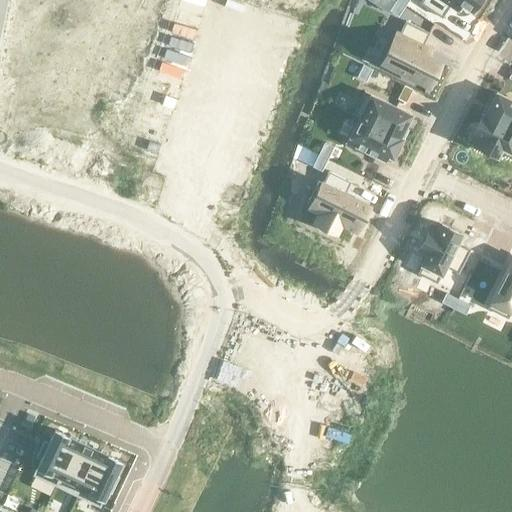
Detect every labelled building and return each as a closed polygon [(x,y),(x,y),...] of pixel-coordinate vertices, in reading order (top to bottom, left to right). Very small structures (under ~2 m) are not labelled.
[(398,0),(396,0),(389,11),(397,17),(405,5),(398,0)] [(421,0),(420,3),(442,17),(449,5),(454,8),(458,2),(471,11),(477,0),(421,0)] [(397,33),(382,63),(428,86),(440,63),(424,55),(427,48),(422,46),(429,33),(405,21),(399,34),(397,33)] [(363,64),(357,77),(366,81),(372,69),(363,64)] [(365,92),(352,116),(359,120),(359,118),(400,139),(410,115),(365,92)] [(485,115),(485,116),(511,129),(511,100),(497,93),(485,115)] [(483,114),(471,138),(476,140),(474,144),(497,156),(501,147),(511,152),(511,149),(511,129),(485,116),(485,115),(483,114)] [(359,120),(348,142),(384,160),(387,155),(392,158),(400,139),(359,118),(359,120)] [(324,142),(318,154),(327,159),(333,147),(324,142)] [(318,154),(312,166),(321,171),(327,159),(318,154)] [(318,181),(309,200),(313,202),(310,208),(319,213),(315,222),(317,222),(319,219),(336,228),(335,231),(337,232),(341,224),(356,231),(368,206),(345,194),(350,182),(329,171),(322,183),(318,181)] [(428,253),(418,274),(437,283),(445,266),(458,273),(469,249),(457,243),(461,235),(438,223),(435,228),(431,226),(419,249),(428,253)] [(511,259),(488,308),(508,318),(511,311),(511,259)] [(446,293),(441,302),(453,308),(458,299),(446,293)] [(458,299),(453,308),(465,314),(470,305),(458,299)] [(28,413),(23,423),(30,426),(35,417),(28,413)] [(40,459),(33,474),(56,485),(77,440),(54,429),(48,443),(44,441),(37,457),(40,459)] [(77,440),(56,485),(77,496),(99,450),(77,440)] [(99,450),(77,496),(100,506),(107,491),(111,492),(118,477),(115,475),(121,461),(99,450)]
